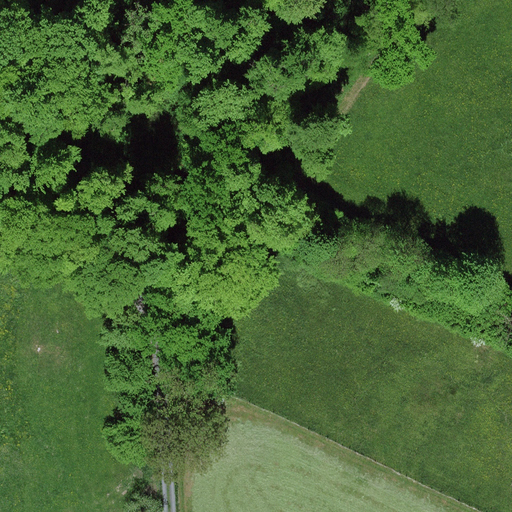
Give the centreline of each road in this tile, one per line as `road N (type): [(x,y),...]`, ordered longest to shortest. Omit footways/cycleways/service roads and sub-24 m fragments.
road 1 (track): [(160,353),(433,0)]
road 2 (track): [(168,511),(151,317),(103,263),(0,209)]
